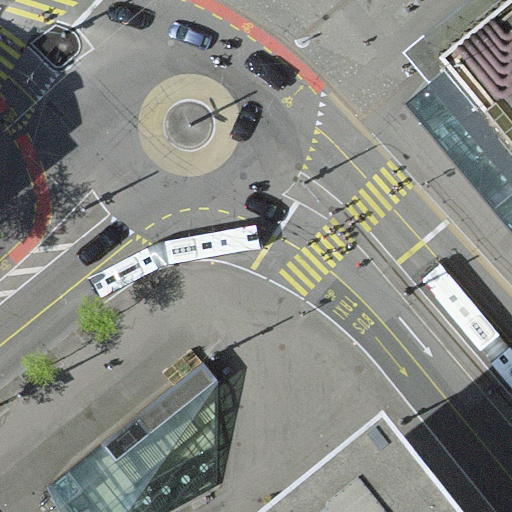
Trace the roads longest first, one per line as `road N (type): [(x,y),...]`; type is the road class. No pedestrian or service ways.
road 1 (secondary): [(228,193),(372,310),(511,475)]
road 2 (secondary): [(511,346),(347,166),(266,95)]
road 3 (secondary): [(0,285),(132,180)]
road 4 (secondary): [(0,57),(107,130)]
road 5 (secondary): [(177,41),(152,49),(122,75),(107,130)]
